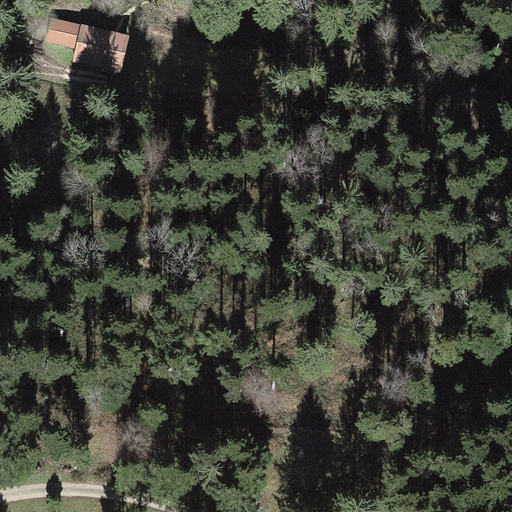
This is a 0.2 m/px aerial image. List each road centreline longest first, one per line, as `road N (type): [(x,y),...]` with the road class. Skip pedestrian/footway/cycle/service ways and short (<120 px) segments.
road 1 (track): [(0,68),(107,73),(206,98)]
road 2 (track): [(8,495),(84,489),(189,511)]
